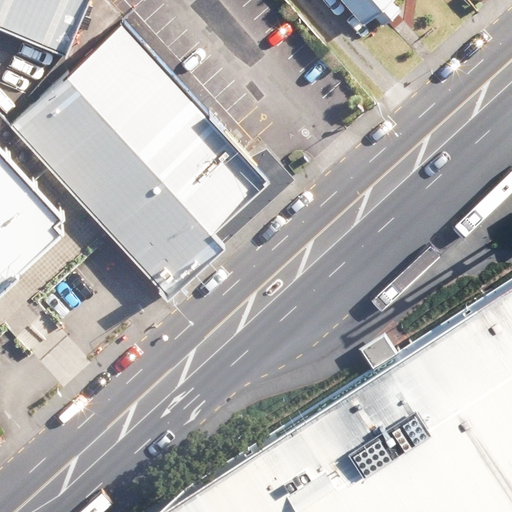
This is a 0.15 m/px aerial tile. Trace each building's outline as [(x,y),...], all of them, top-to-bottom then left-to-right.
[(84,0),(0,0),(0,44),(54,68),(84,0)] [(337,0),(358,24),(386,0),(337,0)] [(278,191),(121,21),(5,124),(157,301),(278,191)] [(0,282),(73,220),(0,135),(0,282)] [(511,511),(511,281),(140,511),(511,511)]
